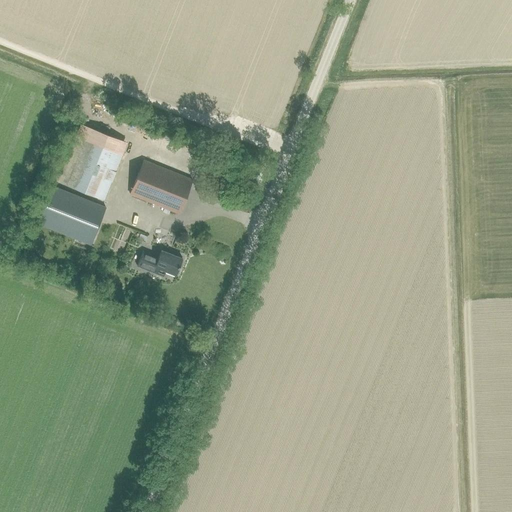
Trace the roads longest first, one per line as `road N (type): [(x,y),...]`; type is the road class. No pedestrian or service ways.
road 1 (unclassified): [(145,511),(350,0)]
road 2 (unknown): [(288,154),(0,42)]
